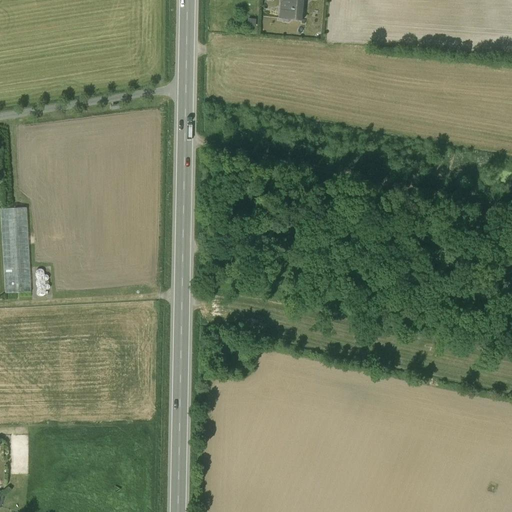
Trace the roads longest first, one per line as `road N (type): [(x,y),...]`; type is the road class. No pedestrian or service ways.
road 1 (secondary): [(185,88),(178,511)]
road 2 (track): [(511,314),(209,249)]
road 3 (unclassified): [(185,88),(0,118)]
road 4 (track): [(181,296),(0,305)]
